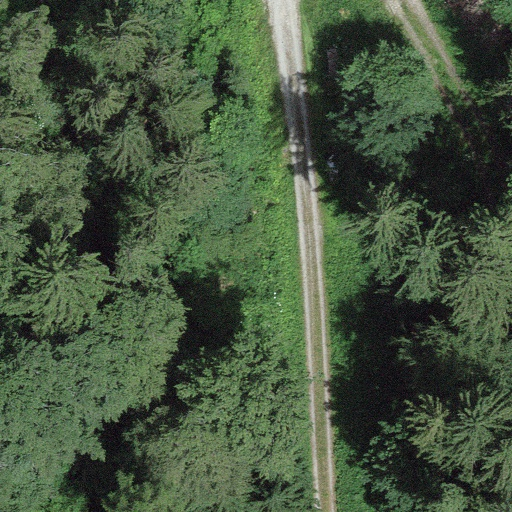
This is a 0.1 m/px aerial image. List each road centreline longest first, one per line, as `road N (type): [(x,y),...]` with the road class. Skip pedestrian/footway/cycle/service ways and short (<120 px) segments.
road 1 (track): [(329,511),(282,0)]
road 2 (track): [(419,0),(492,144),(511,250)]
